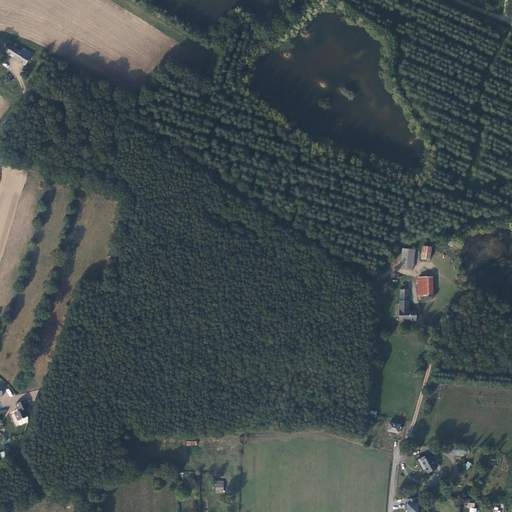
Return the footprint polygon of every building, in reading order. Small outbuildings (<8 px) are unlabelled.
[(25,66),(33,54),(21,46),(18,50),(10,45),(8,46),(5,46),(4,47),(4,49),(6,51),(5,52),(25,66)] [(432,247),(423,247),(422,258),(431,259),(432,247)] [(414,269),(417,249),(405,248),(402,268),(414,269)] [(435,297),(434,278),(420,279),(420,297),(435,297)] [(410,284),(400,283),(399,320),(418,321),(418,311),(410,310),(410,284)] [(27,416),(25,409),(29,407),(26,400),(16,404),(19,411),(15,413),(18,420),(27,416)] [(400,425),(389,423),(387,431),(398,433),(400,425)] [(431,457),(421,462),(427,474),(437,469),(431,457)] [(420,497),(406,499),(406,503),(404,503),(404,510),(406,510),(405,511),(416,511),(416,503),(420,503),(420,497)]
